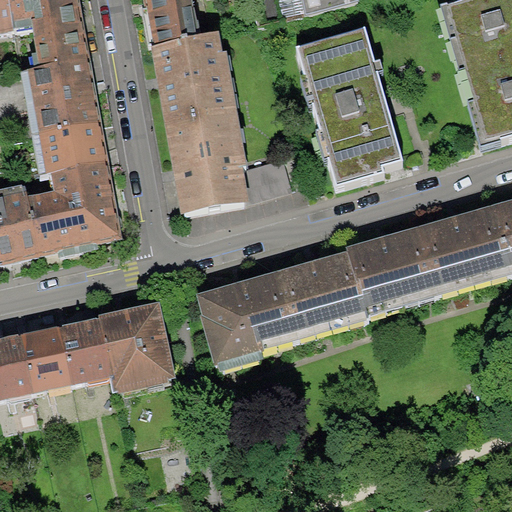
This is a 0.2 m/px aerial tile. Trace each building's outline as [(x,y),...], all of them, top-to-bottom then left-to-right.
[(0,0),(0,30),(1,38),(14,36),(8,0),(0,0)] [(8,0),(14,36),(33,32),(41,76),(87,67),(74,0),(8,0)] [(145,0),(148,14),(142,15),(149,50),(154,49),(155,55),(197,47),(188,1),(192,0),(145,0)] [(252,0),(259,30),(305,17),(301,0),(252,0)] [(301,0),(305,17),(357,3),(356,0),(301,0)] [(511,0),(488,0),(452,10),(456,23),(453,24),(465,65),(468,65),(474,85),(471,86),(486,140),(492,139),(495,148),(507,145),(511,143),(511,0)] [(365,35),(296,55),(304,83),(313,81),(317,94),(313,95),(318,110),(312,111),(319,138),(325,136),(329,151),(333,150),(337,163),(327,165),(335,194),(348,190),(384,180),(382,174),(402,168),(365,35)] [(197,47),(155,55),(159,73),(157,74),(159,88),(163,110),(165,110),(169,129),(228,118),(214,42),(197,47)] [(89,81),(87,67),(41,76),(29,78),(32,95),(25,100),(29,119),(22,121),(26,142),(40,140),(98,129),(89,81)] [(282,162),(238,175),(228,118),(169,129),(172,147),(170,147),(172,161),(176,184),(178,184),(185,219),(244,209),(244,207),(291,193),(282,162)] [(52,179),(105,170),(99,139),(98,129),(40,140),(48,180),(52,179)] [(107,180),(105,170),(52,179),(56,200),(26,206),(38,258),(59,254),(60,260),(95,252),(94,246),(118,241),(117,236),(118,234),(120,231),(120,229),(121,226),(120,223),(119,221),(117,217),(116,216),(113,215),(107,180)] [(0,206),(0,266),(38,258),(26,206),(25,201),(0,206)] [(511,209),(503,212),(491,215),(507,273),(511,271),(511,209)] [(507,273),(491,215),(432,232),(419,236),(436,294),(507,273)] [(346,257),(347,260),(349,260),(364,314),(436,294),(419,236),(367,251),(346,257)] [(289,277),(277,281),(293,338),(365,318),(364,314),(349,260),(347,260),(289,277)] [(261,355),(259,348),(293,338),(277,281),(218,297),(199,303),(205,323),(203,324),(216,368),(261,355)] [(161,337),(163,337),(158,312),(116,321),(99,325),(110,375),(114,394),(171,381),(161,337)] [(82,327),(81,328),(81,329),(68,332),(60,333),(70,383),(72,389),(86,386),(85,380),(110,375),(99,325),(98,325),(97,324),(96,324),(95,323),(83,325),(82,327)] [(43,335),(42,336),(42,337),(29,340),(21,342),(31,392),(33,398),(47,395),(46,389),(70,383),(60,333),(59,334),(58,333),(57,332),(56,331),(44,334),(43,335)] [(31,392),(21,342),(20,342),(19,341),(17,341),(17,340),(5,342),(4,343),(3,345),(3,346),(0,346),(0,404),(8,403),(7,397),(31,392)] [(224,492),(218,493),(221,511),(235,511),(237,511),(233,490),(224,492)]
